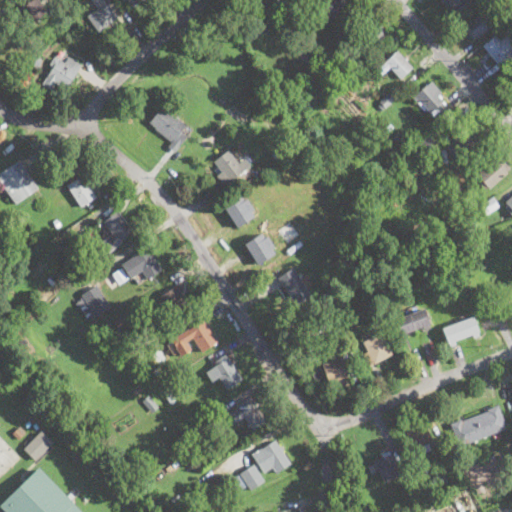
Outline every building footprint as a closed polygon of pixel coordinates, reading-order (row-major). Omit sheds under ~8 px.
[(37,0),(47,12),(32,24),(18,7),(26,0),(37,0)] [(112,0),(106,4),(116,18),(98,31),(87,16),(98,9),(92,0),(112,0)] [(292,0),(304,13),(294,21),(282,7),(289,0),(292,0)] [(349,0),(325,22),(312,7),(319,0),(349,0)] [(469,0),(452,13),(440,0),(469,0)] [(88,7),(83,11),(79,5),(84,1),(88,7)] [(495,19),(474,39),(464,29),(486,9),(495,19)] [(389,34),(362,56),(351,43),(377,21),(389,34)] [(330,46),(321,35),(331,26),(341,36),(330,46)] [(511,55),(511,58),(503,66),(499,62),(498,64),(483,46),(496,34),(511,52),(510,53),(511,55)] [(314,58),(307,64),(297,52),(304,46),(314,58)] [(340,58),(331,66),(325,58),(334,51),(340,58)] [(412,67),(400,78),(390,67),(387,69),(382,64),(398,51),(412,67)] [(69,57),(81,65),(66,90),(55,83),(51,90),(42,84),(59,58),(66,62),(69,57)] [(342,68),(337,72),(334,68),(339,64),(342,68)] [(293,85),(283,94),(276,85),(286,76),(293,85)] [(438,96),(451,111),(441,120),(436,113),(433,115),(422,103),(419,105),(413,98),(432,82),(442,93),(438,96)] [(395,99),(386,108),(380,102),(389,93),(395,99)] [(188,137),(175,152),(168,146),(171,142),(150,124),(163,107),(186,126),(181,132),(188,137)] [(483,138),(458,161),(446,148),(472,125),(483,138)] [(421,134),(416,140),(411,136),(417,130),(421,134)] [(405,139),(400,144),(393,137),(398,132),(405,139)] [(435,144),(425,153),(422,149),(413,157),(408,151),(427,135),(435,144)] [(286,154),(277,160),(272,154),(281,147),(286,154)] [(227,150),(238,164),(244,159),(249,166),(224,185),(217,176),(221,172),(213,161),(227,150)] [(511,170),(490,188),(488,186),(485,189),(476,179),(479,177),(477,174),(499,155),(511,170)] [(38,188),(19,201),(8,184),(4,187),(0,181),(0,170),(1,170),(2,172),(18,160),(38,188)] [(81,207),(67,185),(82,175),(96,197),(81,207)] [(472,182),(461,192),(455,186),(466,176),(472,182)] [(511,193),(503,201),(511,213),(511,193)] [(239,195),(243,201),(246,199),(253,209),(251,211),(254,216),(237,227),(223,206),(239,195)] [(498,206),(486,214),(480,205),(493,197),(498,206)] [(134,230),(120,242),(103,222),(117,210),(134,230)] [(300,235),(288,244),(278,231),(290,222),(300,235)] [(260,233),(264,238),(267,236),(275,248),(272,250),(274,253),(257,264),(244,244),(260,233)] [(103,255),(97,260),(91,253),(97,248),(103,255)] [(148,279),(142,271),(131,278),(123,266),(146,249),(161,270),(148,279)] [(312,295),(296,305),(278,277),(293,267),(312,295)] [(110,307),(95,317),(93,314),(87,318),(76,301),(83,297),(81,295),(96,285),(110,307)] [(190,307),(175,317),(161,296),(177,285),(190,307)] [(423,309),(430,328),(424,330),(423,326),(404,333),(406,337),(401,339),(399,334),(397,335),(392,320),(423,309)] [(126,324),(119,328),(114,321),(121,316),(126,324)] [(472,317),(478,336),(474,337),(472,334),(454,340),(456,344),(450,346),(448,343),(447,343),(442,328),(472,317)] [(203,320),(217,342),(201,352),(192,338),(186,342),(191,350),(181,356),(170,340),(188,328),(189,329),(203,320)] [(329,327),(319,330),(317,324),(327,320),(329,327)] [(369,366),(362,354),(367,351),(363,343),(381,333),(392,353),(369,366)] [(242,379),(226,389),(213,368),(228,358),(242,379)] [(348,376),(329,383),(324,368),(333,365),(332,362),(342,358),(348,376)] [(176,398),(169,402),(162,391),(168,387),(176,398)] [(158,406),(152,412),(142,402),(148,396),(158,406)] [(251,397),(266,421),(252,429),(244,416),(231,424),(226,415),(242,406),(240,404),(251,397)] [(498,405),(507,428),(458,447),(450,424),(461,419),(462,421),(488,411),(487,409),(498,405)] [(417,419),(418,423),(424,420),(433,443),(429,444),(431,450),(421,454),(419,448),(412,450),(404,428),(411,426),(410,422),(417,419)] [(26,431),(19,438),(13,432),(20,425),(26,431)] [(198,436),(184,445),(178,436),(192,427),(198,436)] [(34,460),(23,449),(40,431),(51,443),(34,460)] [(290,463),(276,473),(272,467),(263,473),(252,456),(274,440),(290,463)] [(373,460),(383,480),(401,472),(392,451),(373,460)] [(210,456),(201,462),(198,457),(207,452),(210,456)] [(264,481),(250,490),(247,486),(242,489),(234,477),(254,465),(264,481)] [(72,503),(73,502),(82,511),(3,511),(0,508),(0,504),(38,468),(72,503)] [(447,482),(436,488),(432,481),(444,475),(447,482)]
